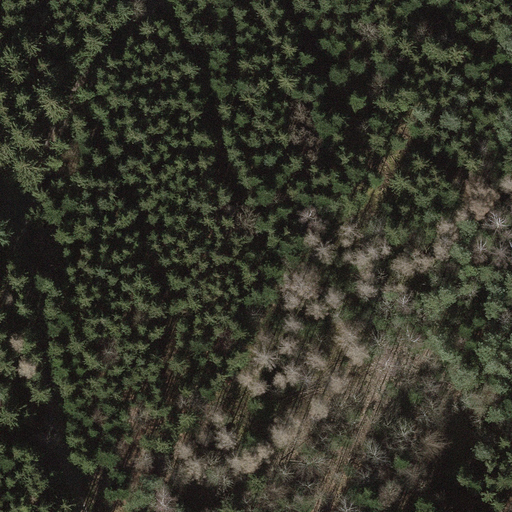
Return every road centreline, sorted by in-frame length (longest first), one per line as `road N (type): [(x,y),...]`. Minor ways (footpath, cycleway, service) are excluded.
road 1 (track): [(27,257),(33,192),(71,104),(107,53),(162,0)]
road 2 (track): [(88,511),(36,327),(27,257)]
